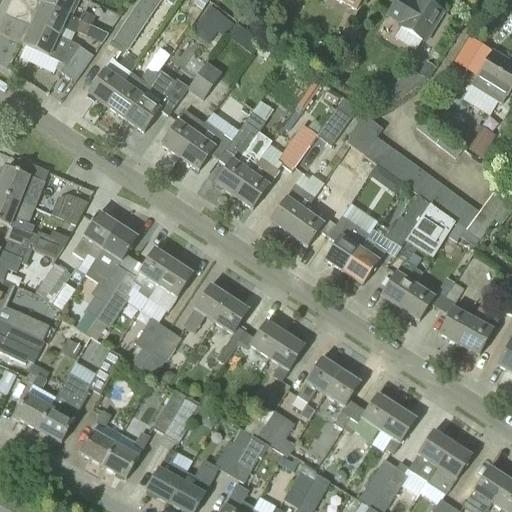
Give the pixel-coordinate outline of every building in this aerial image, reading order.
[(43,0),(41,6),(67,18),(75,0),(43,0)] [(111,43),(127,54),(162,1),(173,8),(178,0),(140,0),(136,6),(111,43)] [(208,2),(204,0),(197,0),(193,6),(201,12),(208,2)] [(333,0),(355,13),(363,0),(333,0)] [(419,0),(414,0),(414,2),(410,0),(396,0),(385,18),(399,26),(397,30),(424,46),(443,14),(419,0)] [(31,27),(57,39),(61,30),(74,36),(75,34),(101,46),(108,37),(90,29),(79,24),(67,18),(41,6),(31,27)] [(234,25),(209,8),(201,20),(225,38),(234,25)] [(79,24),(90,29),(95,19),(84,14),(79,24)] [(57,39),(31,27),(21,48),(64,68),(59,75),(74,85),(93,59),(78,49),(57,39)] [(358,33),(347,27),(341,36),(352,43),(358,33)] [(263,46),(257,54),(266,61),(272,52),(263,46)] [(511,65),(492,54),(475,82),(471,88),(502,107),(511,90),(511,65)] [(105,109),(123,84),(129,76),(129,75),(111,62),(105,71),(104,71),(86,96),(105,109)] [(389,109),(393,106),(426,82),(427,83),(436,70),(425,64),(417,77),(405,70),(383,105),(389,109)] [(221,77),(206,66),(187,92),(202,103),(221,77)] [(450,68),(441,82),(455,91),(464,77),(450,68)] [(123,84),(105,109),(124,122),(142,98),(143,98),(149,90),(157,77),(147,71),(139,83),(129,76),(123,84)] [(143,136),(159,113),(168,119),(188,90),(176,82),(174,84),(159,74),(157,77),(149,90),(143,98),(142,98),(124,122),(143,136)] [(313,84),(296,108),(303,113),(320,89),(313,84)] [(329,92),(323,101),(334,108),(340,99),(329,92)] [(343,103),(324,129),(317,140),(330,149),(356,113),(343,103)] [(160,148),(179,161),(196,138),(203,127),(184,113),(160,148)] [(214,186),(233,199),(253,171),(240,162),(264,127),(250,117),(232,143),(218,163),(226,168),(214,186)] [(382,132),(371,124),(365,120),(346,146),(363,158),(376,140),(382,132)] [(292,174),(317,140),(324,129),(314,121),(307,130),(304,128),(278,164),(292,174)] [(443,136),(423,121),(416,131),(435,146),(443,136)] [(210,157),(218,163),(232,143),(205,125),(203,127),(196,138),(179,161),(199,174),(210,157)] [(481,161),(495,138),(477,127),(463,150),(481,161)] [(454,162),(462,151),(443,136),(435,146),(454,162)] [(481,166),(494,174),(511,145),(498,137),(481,166)] [(363,158),(365,160),(373,165),(386,147),(376,140),(363,158)] [(386,147),(373,165),(383,173),(396,155),(386,147)] [(396,155),(383,173),(392,180),(393,180),(407,162),(396,155)] [(260,161),(253,171),(233,199),(252,213),(270,189),(269,188),(278,174),(260,161)] [(407,162),(393,180),(394,181),(402,187),(403,188),(417,170),(407,162)] [(32,210),(41,185),(5,169),(0,181),(0,197),(20,205),(29,209),(32,210)] [(417,170),(403,188),(414,195),(427,177),(417,170)] [(414,195),(417,198),(424,203),(437,184),(427,177),(414,195)] [(394,197),(402,187),(394,181),(386,191),(394,197)] [(511,190),(502,183),(494,193),(511,206),(511,190)] [(424,203),(429,206),(434,210),(447,192),(437,184),(424,203)] [(269,224),(287,237),(304,213),(312,201),(294,188),(269,224)] [(447,192),(434,210),(444,218),(458,199),(447,192)] [(506,219),(511,211),(511,206),(494,193),(486,204),(506,219)] [(63,194),(53,218),(71,225),(76,228),(88,206),(63,194)] [(25,226),(32,210),(29,209),(20,205),(0,197),(0,227),(7,231),(3,241),(30,252),(30,251),(36,238),(31,236),(33,229),(25,226)] [(424,203),(417,198),(402,220),(399,218),(384,240),(400,250),(404,244),(429,206),(424,203)] [(444,218),(454,226),(468,207),(458,199),(444,218)] [(464,234),(477,245),(493,223),(499,228),(506,219),(486,204),(478,214),(464,234)] [(429,206),(404,244),(431,261),(446,239),(454,226),(444,218),(434,210),(429,206)] [(478,214),(477,213),(468,207),(454,226),(464,234),(478,214)] [(326,239),(333,229),(326,224),(324,227),(304,213),(287,237),(307,251),(319,234),(326,239)] [(87,257),(94,262),(117,228),(97,215),(82,239),(83,239),(72,256),(83,263),(87,257)] [(343,275),(359,252),(368,238),(340,219),(333,229),(326,239),(335,245),(323,262),(343,275)] [(454,226),(446,239),(455,245),(459,239),(473,249),(477,245),(464,234),(454,226)] [(95,322),(134,263),(125,258),(137,241),(117,228),(94,262),(85,277),(98,285),(90,297),(93,299),(88,307),(84,314),(89,318),(95,322)] [(30,251),(56,261),(63,250),(68,241),(63,239),(51,234),(49,238),(37,234),(36,238),(30,251)] [(19,267),(23,268),(30,252),(3,241),(0,248),(0,283),(2,284),(7,273),(15,276),(19,267)] [(370,259),(359,252),(343,275),(363,288),(384,254),(376,249),(370,259)] [(142,269),(134,263),(95,322),(106,329),(108,331),(129,301),(126,299),(134,286),(141,290),(137,295),(148,302),(173,265),(153,252),(142,269)] [(378,299),(398,312),(414,288),(422,276),(403,264),(378,299)] [(193,278),(173,265),(148,302),(167,315),(175,302),(176,303),(193,278)] [(70,278),(52,266),(45,277),(47,278),(34,296),(51,307),(70,278)] [(451,311),(454,307),(463,290),(454,285),(444,301),(439,313),(448,318),(437,336),(458,347),(471,322),(451,311)] [(511,318),(511,286),(497,311),(511,319),(511,318)] [(212,326),(228,301),(209,288),(193,313),(182,330),(193,337),(204,320),(212,326)] [(429,308),(439,313),(444,301),(439,299),(436,297),(434,300),(414,288),(398,312),(418,325),(429,308)] [(216,362),(223,367),(236,347),(244,337),(236,332),(249,314),(228,301),(212,326),(232,339),(216,362)] [(479,358),(499,323),(489,318),(479,311),(471,322),(458,347),(479,358)] [(14,313),(7,329),(42,344),(48,329),(14,313)] [(96,344),(106,329),(95,322),(85,337),(96,344)] [(167,333),(150,322),(133,346),(141,351),(131,366),(140,371),(167,333)] [(244,337),(236,347),(246,353),(248,349),(268,362),(284,337),(265,324),(253,342),(244,337)] [(0,354),(24,366),(30,354),(38,357),(44,345),(42,344),(7,329),(0,325),(0,354)] [(165,364),(181,342),(167,333),(140,371),(154,379),(164,364),(165,364)] [(268,362),(278,368),(271,379),(280,385),(287,374),(288,375),(304,350),(284,337),(268,362)] [(511,376),(511,337),(496,367),(511,376)] [(58,356),(73,363),(80,349),(67,342),(58,356)] [(90,360),(100,366),(108,352),(98,346),(90,360)] [(187,363),(195,368),(202,357),(195,352),(187,363)] [(99,397),(121,359),(109,353),(95,377),(87,390),(88,391),(99,397)] [(316,393),(324,398),(340,374),(320,362),(296,399),(307,406),(316,393)] [(0,381),(0,396),(5,399),(16,378),(4,373),(0,381)] [(168,387),(174,376),(170,373),(163,375),(159,381),(168,387)] [(342,432),(349,421),(356,409),(348,404),(360,387),(340,374),(324,398),(343,410),(340,415),(333,427),(342,432)] [(13,419),(37,433),(55,400),(41,392),(46,382),(38,377),(27,397),(26,396),(13,419)] [(87,390),(68,379),(55,400),(37,433),(60,446),(73,423),(88,396),(86,395),(88,391),(87,390)] [(174,393),(152,431),(164,438),(184,402),(186,399),(174,393)] [(199,405),(207,411),(215,399),(207,394),(199,405)] [(356,409),(349,421),(356,425),(357,426),(359,422),(380,435),(396,410),(376,397),(364,415),(356,409)] [(164,438),(179,446),(199,410),(184,402),(164,438)] [(242,434),(250,439),(255,442),(273,415),(261,407),(242,434)] [(193,420),(199,424),(206,411),(200,408),(199,410),(193,420)] [(396,410),(380,435),(390,442),(383,452),(391,457),(398,447),(399,448),(416,423),(396,410)] [(102,414),(97,424),(105,429),(110,418),(102,414)] [(274,414),(273,415),(255,442),(267,449),(286,460),(287,457),(293,448),(285,441),(293,427),(274,414)] [(101,469),(114,446),(91,433),(78,456),(101,469)] [(196,481),(186,475),(169,506),(179,511),(196,511),(205,497),(204,496),(218,472),(228,478),(250,439),(242,434),(240,433),(232,445),(228,443),(210,472),(203,469),(196,481)] [(416,459),(407,472),(427,485),(452,447),(431,434),(415,458),(416,459)] [(148,440),(140,435),(134,445),(143,450),(148,440)] [(260,460),(267,449),(255,442),(250,439),(228,478),(242,486),(258,459),(260,460)] [(125,483),(138,460),(114,446),(101,469),(125,483)] [(427,485),(426,486),(445,498),(459,477),(460,477),(472,460),(452,447),(427,485)] [(170,466),(176,456),(168,451),(157,470),(145,493),(169,506),(186,475),(170,466)] [(396,471),(382,462),(363,490),(371,495),(363,507),(368,510),(369,511),(396,471)] [(486,511),(490,507),(492,508),(508,483),(487,470),(476,488),(461,511),(463,511),(486,511)] [(385,511),(400,489),(407,479),(404,477),(396,471),(369,511),(371,511),(385,511)] [(297,511),(314,482),(299,474),(282,503),(297,511)] [(334,480),(338,484),(343,483),(344,478),(341,474),(335,475),(334,480)] [(314,482),(297,511),(296,511),(313,511),(329,486),(316,478),(314,482)] [(511,511),(511,486),(508,483),(492,508),(497,511),(511,511)] [(221,511),(251,511),(253,510),(242,504),(248,494),(236,487),(221,511)] [(448,511),(450,509),(440,503),(439,502),(437,506),(432,511),(448,511)]
